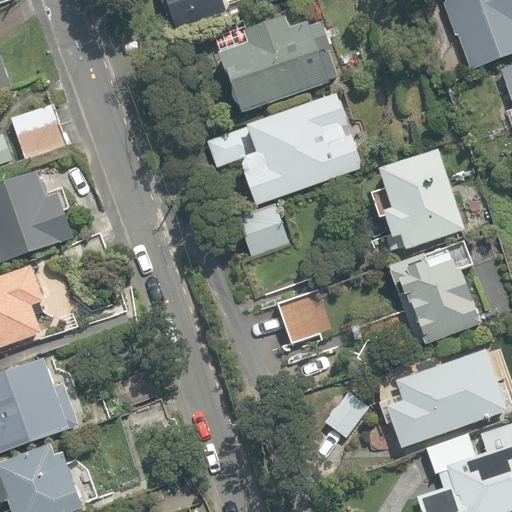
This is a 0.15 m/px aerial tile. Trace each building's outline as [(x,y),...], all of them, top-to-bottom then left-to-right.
[(165,0),(176,30),(226,12),(221,0),(165,0)] [(471,70),(511,54),(511,0),(443,0),(444,1),(442,2),(454,35),(457,34),(471,70)] [(240,113),(328,82),(328,80),(337,77),(322,40),(313,44),(306,22),(287,29),(282,16),(245,29),(243,21),(212,32),(219,51),(215,53),(222,72),(224,72),(230,90),(229,95),(232,102),(236,104),(240,113)] [(0,92),(14,87),(1,55),(0,55),(0,92)] [(511,64),(499,69),(511,105),(511,108),(502,112),(509,130),(511,129),(511,64)] [(336,93),(244,125),(245,127),(206,141),(216,168),(242,159),(239,165),(242,172),(242,173),(254,206),(362,168),(350,135),(344,136),(341,126),(346,125),(336,93)] [(69,145),(53,104),(10,118),(26,159),(69,145)] [(0,165),(13,160),(3,134),(0,134),(0,165)] [(464,229),(437,149),(374,168),(389,208),(380,210),(390,238),(398,235),(404,250),(464,229)] [(0,262),(73,237),(56,193),(48,196),(41,181),(39,182),(35,171),(0,183),(0,262)] [(288,240),(275,203),(237,217),(250,254),(288,240)] [(425,344),(480,322),(458,269),(471,265),(461,240),(422,255),(421,253),(385,266),(396,294),(400,292),(401,295),(403,294),(425,344)] [(0,347),(41,333),(34,315),(43,312),(39,302),(43,301),(29,265),(0,275),(0,347)] [(313,279),(268,299),(281,328),(326,308),(313,279)] [(65,331),(78,326),(73,313),(60,318),(65,331)] [(400,448),(506,411),(503,404),(505,403),(497,381),(506,378),(495,351),(485,354),(483,348),(394,381),(399,395),(377,402),(385,424),(390,422),(400,448)] [(0,453),(80,425),(63,383),(52,386),(42,358),(0,372),(0,453)] [(346,385),(320,421),(345,439),(371,404),(346,385)] [(503,511),(511,509),(511,422),(431,450),(443,488),(416,496),(420,511),(503,511)] [(11,511),(69,511),(82,507),(79,500),(80,496),(75,485),(73,484),(61,451),(53,454),(49,443),(0,460),(0,502),(6,500),(11,511)]
